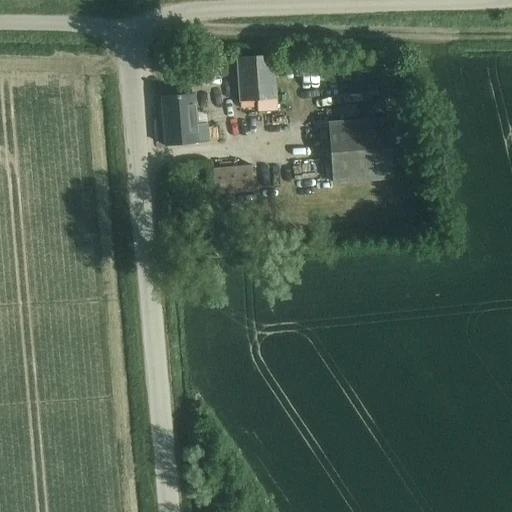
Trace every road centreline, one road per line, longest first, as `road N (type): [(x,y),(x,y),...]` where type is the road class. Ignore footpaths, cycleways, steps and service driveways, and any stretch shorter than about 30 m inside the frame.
road 1 (unclassified): [(168,511),(132,116),(137,34),(195,11),(478,0)]
road 2 (track): [(137,34),(511,35)]
road 3 (track): [(137,34),(0,31)]
